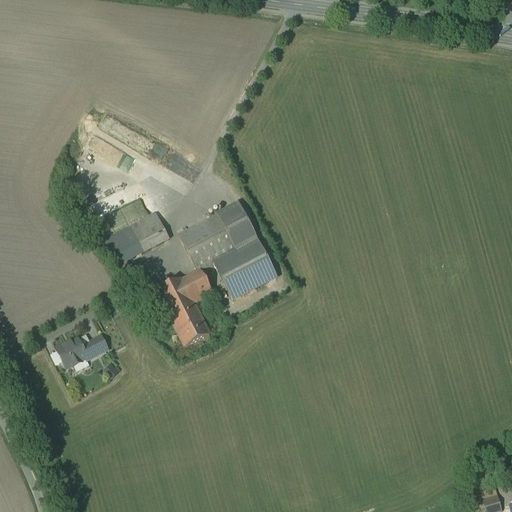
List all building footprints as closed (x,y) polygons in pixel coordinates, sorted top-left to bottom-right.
[(94,196),(76,182),(65,197),(83,211),(94,196)] [(129,266),(172,244),(158,216),(129,231),(113,199),(86,213),(125,289),(137,283),(129,266)] [(241,208),(180,239),(198,275),(215,266),(235,305),(279,283),(241,208)] [(199,275),(157,296),(186,352),(214,338),(198,305),(212,298),(199,275)] [(77,342),(64,348),(63,346),(55,350),(66,371),(73,368),(73,369),(81,365),(80,364),(87,360),(77,342)] [(500,511),(494,491),(481,495),(485,511),(500,511)]
